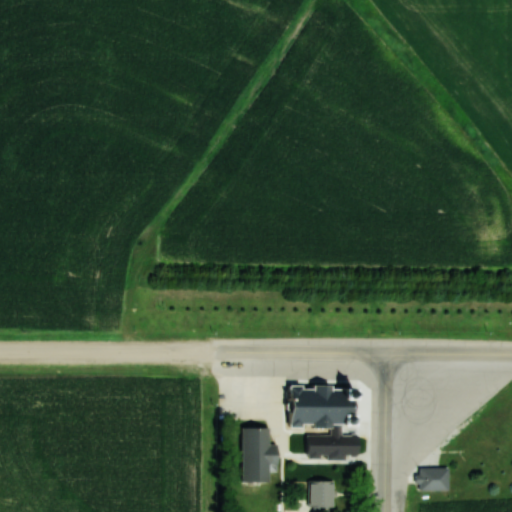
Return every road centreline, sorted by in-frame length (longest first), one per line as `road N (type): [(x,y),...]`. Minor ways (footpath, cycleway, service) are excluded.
road 1 (tertiary): [(207,351),(511,352)]
road 2 (tertiary): [(0,351),(207,351)]
road 3 (tertiary): [(389,511),(391,352)]
